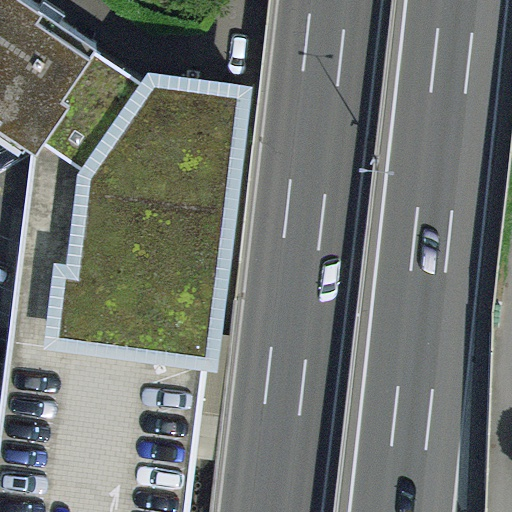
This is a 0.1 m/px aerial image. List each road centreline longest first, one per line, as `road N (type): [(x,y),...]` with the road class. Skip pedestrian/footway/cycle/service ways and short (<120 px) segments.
road 1 (motorway): [(331,0),(271,511)]
road 2 (motorway): [(402,511),(460,0)]
